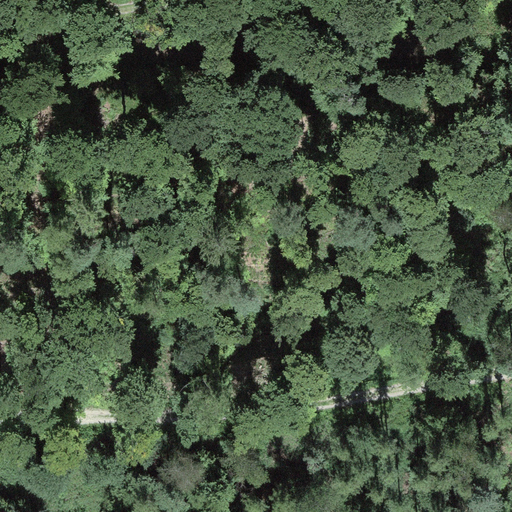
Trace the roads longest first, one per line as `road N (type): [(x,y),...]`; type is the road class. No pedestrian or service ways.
road 1 (track): [(0,415),(197,415),(511,373)]
road 2 (track): [(0,19),(163,0)]
